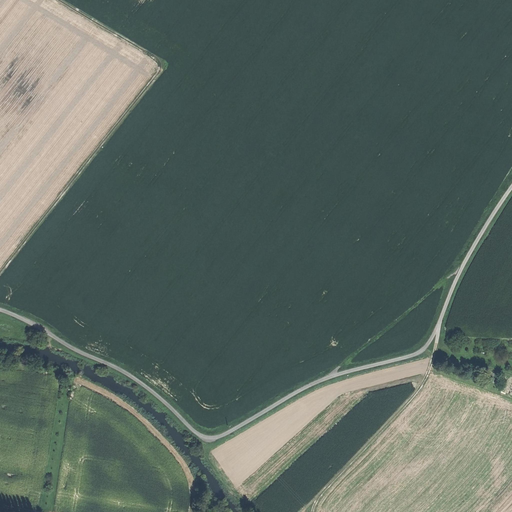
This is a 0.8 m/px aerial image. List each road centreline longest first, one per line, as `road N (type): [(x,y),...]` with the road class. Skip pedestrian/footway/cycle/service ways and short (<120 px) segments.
road 1 (track): [(55,0),(158,66),(0,272)]
road 2 (track): [(312,511),(318,495),(425,379),(436,327)]
